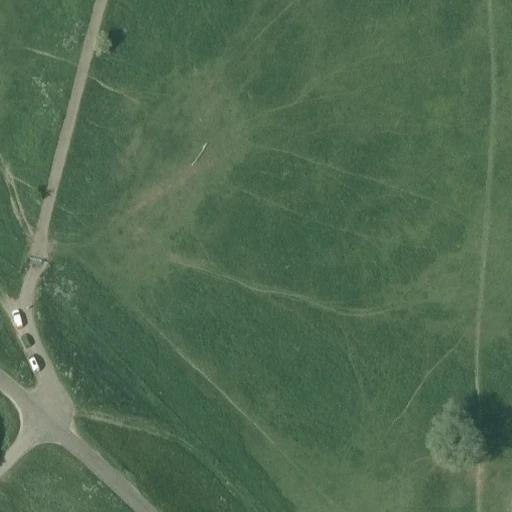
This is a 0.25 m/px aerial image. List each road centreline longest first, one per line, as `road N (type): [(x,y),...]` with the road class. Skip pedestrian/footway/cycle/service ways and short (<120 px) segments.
road 1 (track): [(45,421),(57,401),(34,339),(29,297),(99,0)]
road 2 (unclassified): [(146,511),(45,421)]
